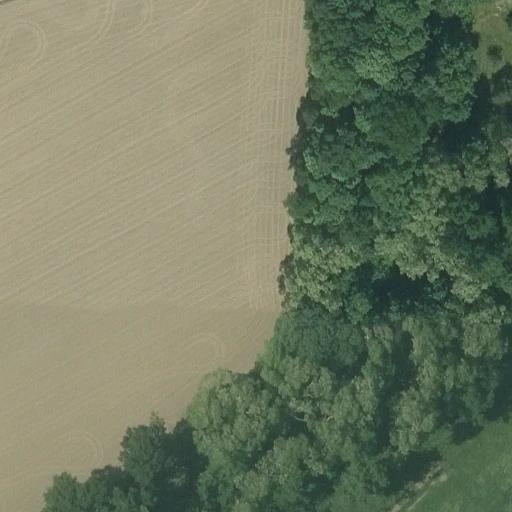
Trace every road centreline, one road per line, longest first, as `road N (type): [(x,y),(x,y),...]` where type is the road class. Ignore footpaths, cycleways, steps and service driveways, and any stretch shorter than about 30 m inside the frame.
road 1 (track): [(210,511),(511,231)]
road 2 (track): [(369,0),(348,52),(336,157),(317,183)]
